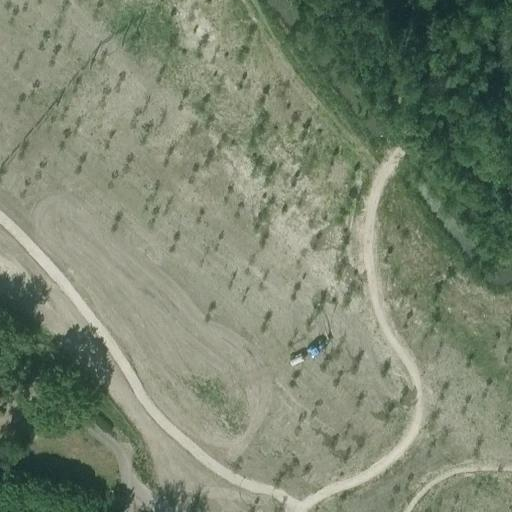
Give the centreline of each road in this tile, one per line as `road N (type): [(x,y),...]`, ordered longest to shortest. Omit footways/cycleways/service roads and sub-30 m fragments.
road 1 (motorway): [(483,511),(0,103)]
road 2 (motorway): [(0,199),(371,511)]
